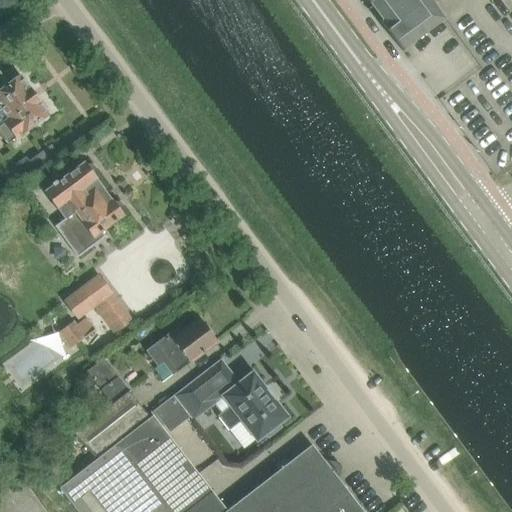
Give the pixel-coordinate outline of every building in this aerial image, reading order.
[(368,0),(382,18),(380,20),(402,50),(444,19),(430,0),(368,0)] [(17,137),(32,126),(48,113),(20,75),(7,85),(0,75),(0,131),(8,143),(17,136),(17,137)] [(51,142),(28,159),(35,168),(58,151),(51,142)] [(93,238),(108,228),(124,216),(85,162),(45,191),(72,229),(69,231),(80,247),(93,238)] [(100,313),(116,301),(98,277),(66,301),(78,317),(94,305),(100,313)] [(58,332),(71,348),(95,330),(85,317),(76,325),(73,321),(58,332)] [(148,351),(151,355),(159,366),(164,362),(173,375),(217,341),(200,319),(184,331),(180,326),(148,351)] [(87,371),(112,403),(75,432),(93,456),(147,415),(104,358),(87,371)] [(265,434),(268,437),(281,427),(278,423),(287,417),(275,401),(276,399),(268,388),(267,387),(265,388),(253,372),(223,395),(257,440),(265,434)] [(220,400),(200,375),(173,396),(193,421),(220,400)] [(224,511),(227,510),(152,415),(59,487),(78,511),(224,511)] [(225,511),(365,511),(352,494),(351,495),(312,445),(225,511)]
